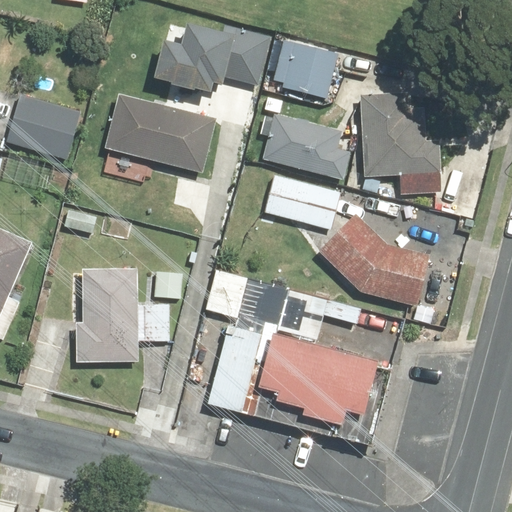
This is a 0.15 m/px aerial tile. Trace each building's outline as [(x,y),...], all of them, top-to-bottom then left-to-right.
[(267,39),(226,29),(211,89),(252,99),(267,39)] [(339,56),(282,41),(270,86),(327,101),(339,56)] [(216,120),(119,94),(105,149),(202,174),(216,120)] [(410,94),(359,97),(364,178),(398,176),(399,198),(442,196),(439,139),(427,140),(425,108),(411,109),(410,94)] [(78,115),(19,100),(7,146),(66,161),(78,115)] [(275,115),(263,162),(343,181),(350,154),(337,151),(341,131),(275,115)] [(122,162),(89,155),(85,174),(118,181),(122,162)] [(119,185),(85,176),(80,194),(114,203),(119,185)] [(341,193),(268,178),(260,216),(333,231),(341,193)] [(162,194),(130,189),(128,207),(159,212),(162,194)] [(99,217),(66,211),(62,229),(95,235),(99,217)] [(355,216),(319,253),(360,293),(417,308),(429,257),(388,248),(355,216)] [(0,228),(0,314),(31,242),(0,228)] [(75,324),(76,365),(139,364),(138,269),(82,269),(83,324),(75,324)] [(184,272),(154,272),(154,297),(183,298),(184,272)] [(229,324),(208,405),(249,416),(257,386),(279,392),(276,401),(304,408),(302,415),(342,425),(346,410),(365,415),(379,364),(229,324)]
